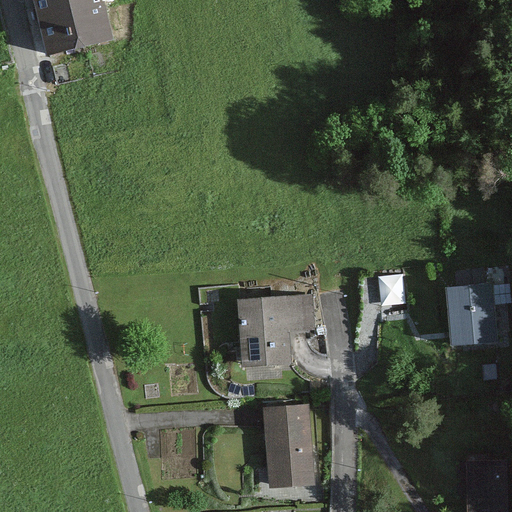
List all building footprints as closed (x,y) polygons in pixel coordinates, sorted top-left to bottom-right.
[(103,0),(36,0),(50,61),(114,47),(103,0)] [(500,343),(492,284),(452,289),(460,348),(500,343)] [(310,303),(245,306),(248,367),(293,365),(291,333),(312,332),(310,303)] [(314,413),(271,414),(274,489),(317,487),(314,413)] [(504,511),(506,511),(505,457),(471,458),(472,511),(504,511)]
